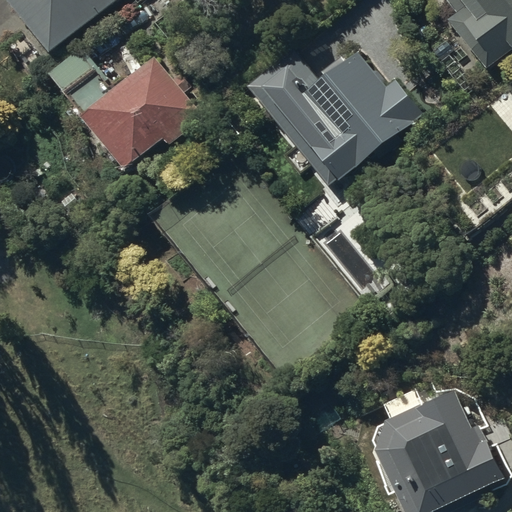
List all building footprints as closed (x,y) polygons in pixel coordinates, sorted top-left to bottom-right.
[(15,0),(56,51),(120,0),(15,0)] [(511,0),(453,0),(464,14),(457,19),(494,67),(511,53),(511,0)] [(81,52),(53,73),(133,168),(169,138),(174,145),(208,116),(159,57),(116,93),(81,52)] [(345,179),(401,137),(402,133),(428,114),(402,79),(391,88),(365,54),(351,64),(348,60),(332,72),(334,74),(320,84),(298,55),(256,86),(282,120),(294,112),(345,179)] [(395,387),(383,392),(389,406),(385,407),(391,421),(383,427),(379,438),(373,454),(396,495),(404,491),(414,511),(441,511),(492,487),(500,489),(511,485),(511,482),(511,465),(500,442),(495,445),(487,428),(491,426),(476,397),(460,390),(456,384),(440,385),(438,379),(431,382),(433,386),(421,392),(419,388),(399,397),(395,387)]
